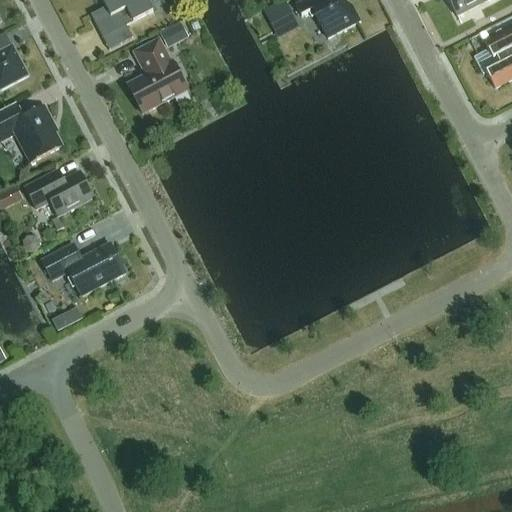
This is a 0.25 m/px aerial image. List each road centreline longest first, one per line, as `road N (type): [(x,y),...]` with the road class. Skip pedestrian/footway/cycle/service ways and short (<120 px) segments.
road 1 (residential): [(190,291),(237,378),(265,388),(511,258)]
road 2 (residential): [(190,291),(34,0)]
road 3 (residential): [(190,291),(44,370)]
road 4 (residential): [(474,146),(397,0)]
road 5 (residential): [(112,511),(44,370)]
